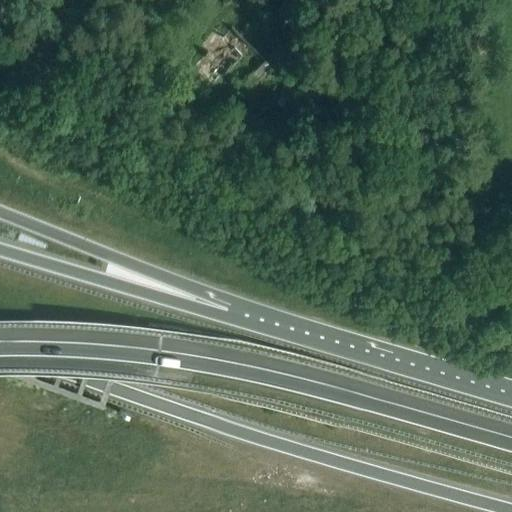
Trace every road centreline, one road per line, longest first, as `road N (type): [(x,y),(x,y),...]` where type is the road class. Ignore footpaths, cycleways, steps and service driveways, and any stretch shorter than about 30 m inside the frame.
road 1 (trunk): [(0,350),(511,509)]
road 2 (motorway): [(511,445),(257,376),(115,354),(0,350)]
road 3 (trunk): [(511,403),(226,319)]
road 4 (trunk): [(226,319),(0,213)]
road 5 (trunk): [(226,319),(0,251)]
